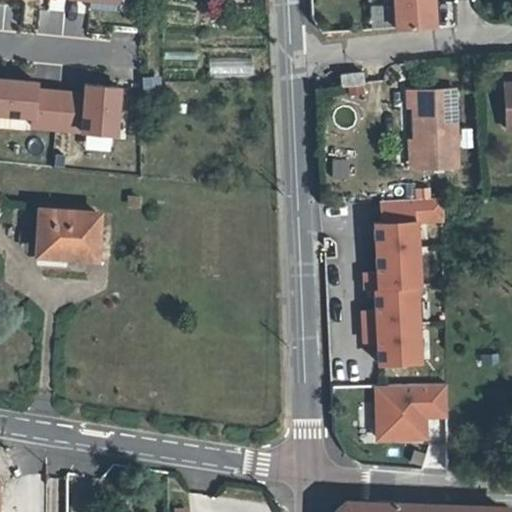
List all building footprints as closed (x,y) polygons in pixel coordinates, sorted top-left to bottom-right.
[(392,0),(394,28),(432,26),(430,0),(392,0)] [(368,6),(372,28),(387,25),(382,3),(368,6)] [(253,77),(253,59),(208,59),(209,77),(253,77)] [(361,72),(339,74),(339,84),(362,82),(361,72)] [(36,79),(0,75),(0,108),(32,111),(31,122),(81,126),(84,91),(35,87),(36,79)] [(118,84),(85,81),(84,91),(81,126),(86,127),(85,137),(113,140),(118,84)] [(511,81),(501,82),(503,127),(511,127),(511,81)] [(414,138),(415,166),(455,163),(452,89),(405,91),(406,108),(412,108),(414,138)] [(415,166),(414,138),(406,139),(408,167),(415,166)] [(374,222),(377,272),(364,272),(364,288),(375,287),(376,310),(363,311),(364,341),(377,340),(378,362),(418,360),(414,285),(417,285),(414,220),(442,218),(441,197),(381,201),(382,222),(374,222)] [(95,210),(37,206),(34,249),(92,253),(95,210)] [(450,383),(381,386),(382,425),(400,425),(401,438),(430,437),(429,415),(452,414),(450,383)]
